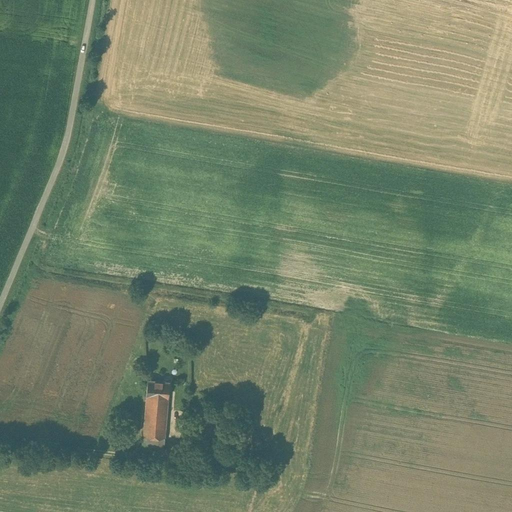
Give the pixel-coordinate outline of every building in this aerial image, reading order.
[(170,381),(147,379),(146,395),(168,396),(170,381)] [(168,396),(146,395),(143,435),(165,437),(168,396)] [(209,408),(195,407),(193,439),(198,439),(206,440),(209,408)] [(206,440),(198,439),(196,458),(213,459),(217,409),(209,408),(206,440)] [(165,437),(143,435),(141,453),(163,455),(164,443),(165,437)] [(179,444),(164,443),(163,455),(178,456),(179,444)]
